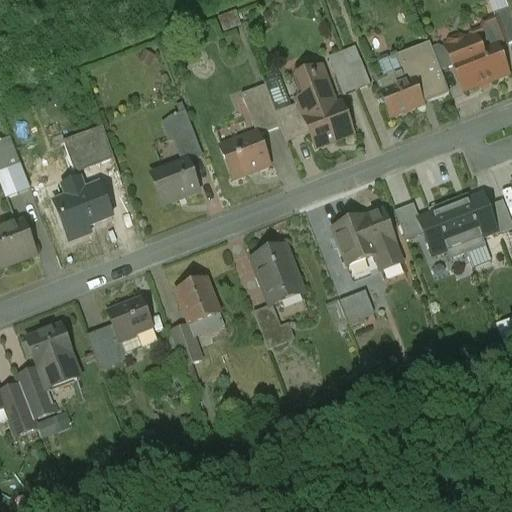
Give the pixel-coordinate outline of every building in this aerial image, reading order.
[(511,0),(503,0),(508,10),(511,20),(511,0)] [(511,20),(508,10),(493,16),(496,23),(505,47),(511,44),(511,20)] [(481,34),(472,37),(473,41),(464,44),(459,42),(450,45),(448,51),(446,51),(456,77),(457,77),(463,93),(507,76),(497,50),(505,47),(496,23),(484,27),(481,34)] [(384,95),(380,96),(390,122),(423,108),(423,107),(449,96),(429,46),(396,59),(406,86),(384,95)] [(396,59),(391,61),(387,59),(380,62),(378,66),(383,79),(379,81),(377,86),(379,93),(384,95),(406,86),(396,59)] [(360,63),(347,68),(357,92),(370,87),(360,63)] [(357,92),(347,68),(334,73),(343,97),(357,92)] [(276,116),(275,116),(279,126),(290,122),(294,133),(307,128),(304,121),(335,109),(323,79),(315,82),(314,79),(302,84),(309,103),(290,110),(276,116)] [(263,84),(276,116),(290,110),(281,84),(267,89),(265,83),(263,84)] [(265,88),(241,97),(257,137),(257,138),(258,139),(281,130),(279,126),(275,116),(276,116),(263,84),(265,88)] [(335,109),(304,121),(307,128),(316,150),(352,136),(341,107),(335,109)] [(185,114),(170,119),(162,125),(169,143),(177,144),(175,140),(193,133),(185,114)] [(97,131),(67,142),(78,174),(108,163),(97,131)] [(193,133),(175,140),(177,144),(183,161),(200,154),(202,160),(203,160),(193,133)] [(257,137),(221,151),(232,182),(269,168),(258,139),(257,138),(257,137)] [(10,141),(0,144),(0,173),(20,166),(10,141)] [(187,164),(151,178),(162,209),(199,195),(187,164)] [(20,166),(0,173),(0,186),(6,201),(30,192),(20,166)] [(99,188),(67,201),(63,190),(57,193),(61,203),(54,206),(70,245),(90,237),(88,231),(112,221),(99,188)] [(479,199),(450,210),(468,257),(486,250),(483,243),(495,238),(484,212),(479,199)] [(503,205),(484,212),(495,238),(511,231),(511,227),(511,225),(503,205)] [(425,237),(419,222),(414,208),(394,215),(406,244),(425,237)] [(450,210),(419,222),(425,237),(434,261),(447,256),(450,264),(468,257),(450,210)] [(381,214),(364,221),(378,257),(375,258),(381,274),(402,266),(381,214)] [(364,221),(333,233),(348,269),(375,258),(378,257),(364,221)] [(23,225),(0,233),(0,272),(36,258),(23,225)] [(284,252),(254,264),(268,300),(298,288),(284,252)] [(206,282),(176,294),(189,329),(194,342),(225,330),(206,282)] [(298,288),(268,300),(271,309),(273,308),(302,297),(298,288)] [(365,294),(339,305),(348,327),(374,317),(365,294)] [(141,303),(108,317),(116,339),(119,346),(128,343),(153,333),(141,303)] [(271,309),(253,316),(268,354),(281,349),(275,334),(281,331),(273,308),(271,309)] [(61,329),(26,343),(37,372),(37,373),(39,372),(71,360),(73,359),(61,329)] [(189,329),(171,336),(182,370),(202,363),(194,342),(189,329)] [(116,339),(91,349),(100,374),(126,363),(124,358),(133,355),(128,343),(119,346),(116,339)] [(71,360),(39,372),(48,396),(80,384),(71,360)] [(37,372),(16,381),(19,389),(19,388),(33,423),(34,423),(49,417),(47,412),(54,410),(48,396),(39,372),(37,373),(37,372)] [(19,389),(0,395),(0,403),(3,412),(10,430),(16,428),(20,438),(37,431),(34,423),(33,423),(19,388),(19,389)]
